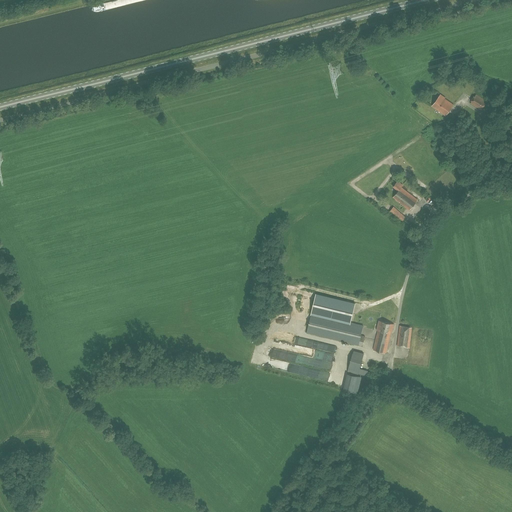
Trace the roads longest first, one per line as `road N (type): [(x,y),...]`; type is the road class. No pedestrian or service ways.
road 1 (unclassified): [(0,121),(483,0)]
road 2 (primary): [(0,107),(426,0)]
road 3 (unclassified): [(300,511),(387,380),(406,282),(431,214),(511,184)]
road 4 (track): [(200,511),(173,484),(149,474),(92,410),(42,376),(0,250)]
road 5 (track): [(389,375),(511,452)]
